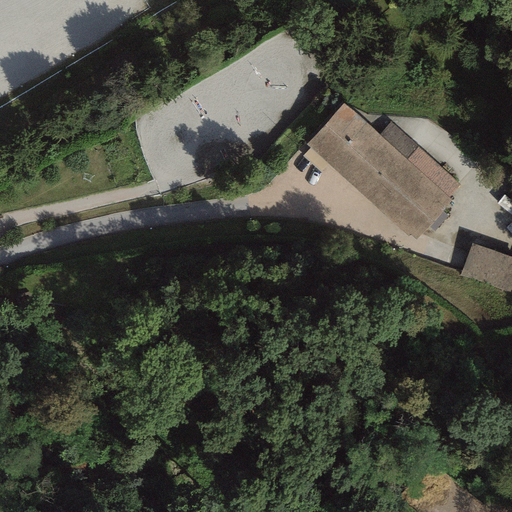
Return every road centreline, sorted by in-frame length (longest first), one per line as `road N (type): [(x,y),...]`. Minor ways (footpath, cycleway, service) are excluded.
road 1 (track): [(511,395),(431,311),(351,271),(259,248),(134,251),(0,288)]
road 2 (residential): [(326,190),(157,213),(0,253)]
